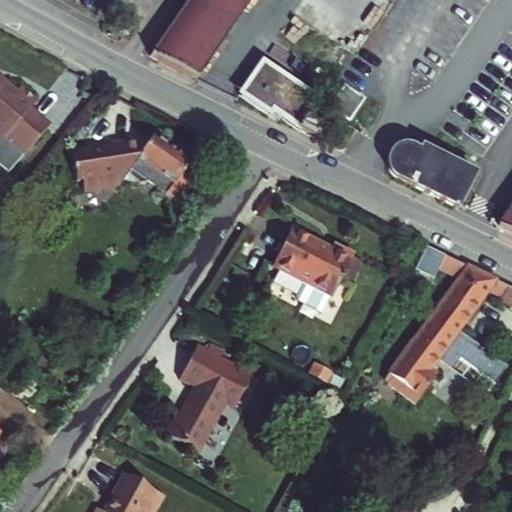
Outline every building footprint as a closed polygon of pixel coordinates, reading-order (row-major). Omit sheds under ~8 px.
[(511,176),(481,226),(511,240),(511,0),(182,0),(146,52),(185,81),(242,0),(511,0),(511,176)] [(316,106),(258,67),(238,98),(295,137),(316,106)] [(0,167),(3,170),(19,152),(13,147),(20,140),(25,145),(46,122),(27,105),(34,97),(17,83),(12,88),(1,78),(0,78),(0,167)] [(133,181),(162,206),(182,184),(168,173),(175,165),(140,136),(110,144),(111,148),(65,161),(72,180),(78,179),(82,189),(120,179),(133,181)] [(379,176),(447,209),(462,176),(409,150),(404,158),(397,155),(389,156),(382,161),(378,169),(379,176)] [(276,229),(261,261),(272,265),(264,280),(286,291),(289,298),(313,307),(321,288),(325,290),(342,251),(317,240),(314,247),(276,229)] [(448,272),(426,314),(459,331),(481,288),(495,295),(500,285),(435,251),(429,263),(448,272)] [(426,314),(406,352),(438,369),(442,361),(456,368),(461,358),(502,379),(511,359),(511,358),(459,331),(426,314)] [(243,361),(187,332),(168,367),(184,376),(170,402),(164,399),(151,424),(187,443),(200,418),(195,415),(208,391),(223,399),(243,361)] [(391,388),(425,408),(442,379),(434,375),(438,369),(406,352),(391,378),(396,381),(391,388)] [(144,482),(111,463),(92,502),(84,503),(79,511),(118,511),(124,502),(133,506),(144,482)]
